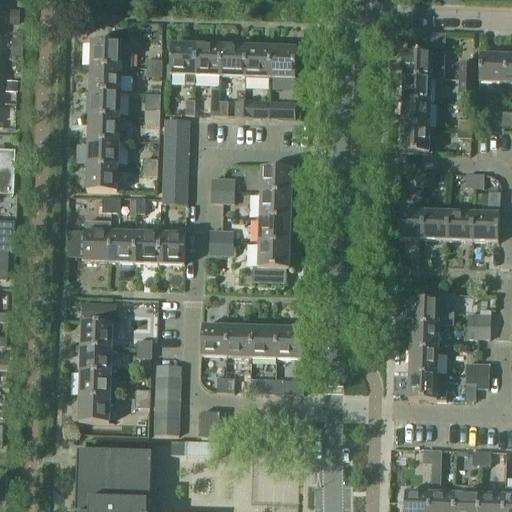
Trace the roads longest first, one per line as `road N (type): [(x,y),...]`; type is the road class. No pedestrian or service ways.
road 1 (residential): [(331,412),(503,418),(509,166),(340,162)]
road 2 (residential): [(340,162),(200,156),(188,406),(331,412)]
road 3 (tertiary): [(331,412),(340,162)]
road 4 (residential): [(344,18),(511,20)]
road 5 (tertiary): [(340,162),(344,18)]
